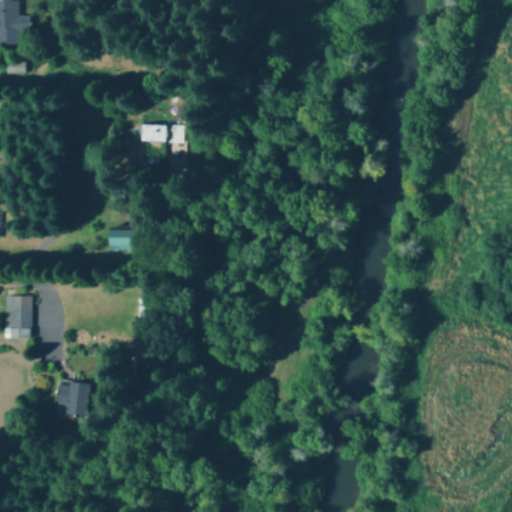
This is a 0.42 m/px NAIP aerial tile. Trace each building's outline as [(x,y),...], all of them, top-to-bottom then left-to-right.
[(21,0),(21,17),(27,17),(26,29),(21,29),(21,43),(0,43),(0,0),(21,0)] [(28,61),(28,79),(17,78),(17,72),(9,72),(9,60),(28,61)] [(170,140),(170,142),(168,142),(167,155),(150,154),(151,140),(146,139),(147,123),(171,125),(170,140)] [(145,224),(146,249),(113,249),(113,224),(145,224)] [(33,295),(33,334),(6,334),(7,295),(33,295)] [(154,309),(142,310),(141,297),(153,297),(154,309)] [(73,381),(94,383),(91,415),(70,413),(71,403),(61,402),(62,382),(72,383),(73,381)]
